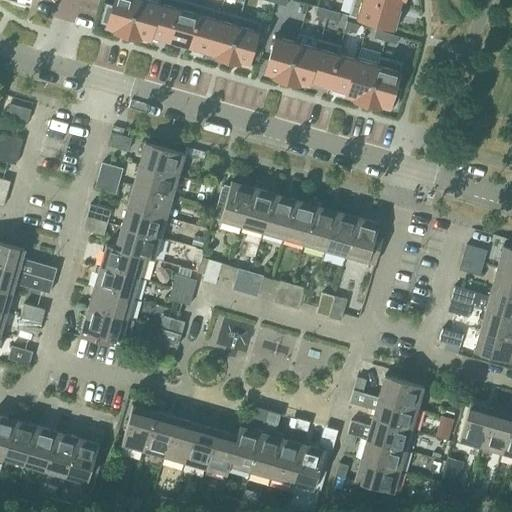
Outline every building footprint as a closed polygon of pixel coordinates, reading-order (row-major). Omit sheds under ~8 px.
[(113,30),(128,35),(137,0),(114,0),(113,5),(107,3),(101,22),(107,24),(106,28),(113,30)] [(137,0),(128,35),(142,39),(142,38),(149,40),(159,0),(137,0)] [(159,0),(149,40),(150,36),(169,42),(181,0),(159,0)] [(189,47),(201,5),(184,0),(181,0),(169,42),(189,47)] [(395,28),(401,6),(378,0),(353,0),(349,15),(395,28)] [(208,53),(221,10),(201,5),(189,47),(208,53)] [(329,9),(318,6),(316,14),(327,17),(329,9)] [(329,9),(327,17),(338,20),(341,12),(329,9)] [(215,55),(218,56),(228,59),(240,16),(221,10),(208,53),(215,55)] [(238,62),(241,63),(241,62),(249,64),(261,22),(240,16),(228,59),(238,62)] [(345,29),(356,32),(359,24),(347,21),(345,29)] [(374,37),(385,40),(388,32),(376,29),(374,37)] [(399,35),(388,32),(385,40),(397,43),(399,35)] [(285,80),(286,80),(300,33),(299,33),(297,41),(276,35),(265,73),(272,75),(272,76),(275,77),(285,80)] [(301,83),(307,85),(320,39),(300,33),(286,80),(288,81),(298,83),(301,84),(301,83)] [(309,82),(328,87),(340,45),(320,39),(307,85),(308,85),(309,82)] [(341,45),(340,45),(328,87),(347,92),(346,96),(347,97),(358,58),(339,53),(341,45)] [(358,58),(347,97),(353,98),(353,99),(356,100),(365,103),(367,103),(381,56),(380,56),(377,64),(358,58)] [(369,104),(378,106),(382,107),(382,106),(389,109),(390,105),(396,106),(402,88),(396,86),(402,63),(381,56),(367,103),(369,104)] [(7,115),(28,121),(31,109),(11,103),(7,115)] [(108,144),(128,150),(132,138),(111,132),(108,144)] [(2,133),(0,139),(0,145),(19,151),(23,139),(2,133)] [(146,142),(139,163),(178,175),(185,153),(146,142)] [(19,151),(0,145),(0,159),(16,164),(19,151)] [(103,162),(99,174),(120,180),(123,168),(103,162)] [(139,163),(133,184),(172,195),(178,175),(139,163)] [(120,180),(99,174),(95,187),(116,193),(120,180)] [(0,177),(0,190),(7,193),(11,180),(0,177)] [(213,217),(242,225),(253,186),(232,180),(230,187),(222,185),(213,217)] [(133,184),(127,205),(166,216),(172,195),(133,184)] [(242,225),(263,231),(274,192),(253,186),(242,225)] [(263,231),(284,237),(295,198),(274,192),(263,231)] [(284,237),(305,243),(316,204),(295,198),(284,237)] [(91,203),(87,216),(108,222),(111,209),(91,203)] [(305,243),(325,249),(337,210),(316,204),(305,243)] [(127,205),(121,226),(160,237),(166,216),(127,205)] [(325,249),(346,255),(357,216),(337,210),(325,249)] [(108,222),(87,216),(83,228),(104,234),(108,222)] [(357,216),(346,255),(375,263),(385,232),(377,230),(379,222),(357,216)] [(121,226),(116,246),(115,247),(145,256),(154,259),(160,237),(121,226)] [(196,234),(193,244),(203,246),(205,237),(196,234)] [(0,240),(0,264),(53,280),(57,267),(23,257),(25,248),(0,240)] [(106,243),(100,265),(140,276),(145,256),(115,247),(116,246),(106,243)] [(467,244),(463,256),(484,262),(487,250),(467,244)] [(498,266),(511,270),(511,246),(504,244),(498,266)] [(484,262),(463,256),(459,268),(480,275),(484,262)] [(209,259),(203,280),(216,283),(222,263),(209,259)] [(0,264),(0,286),(13,290),(16,281),(29,285),(29,286),(50,292),(53,280),(0,264)] [(100,265),(94,286),(133,297),(140,276),(100,265)] [(492,287),(511,292),(511,270),(498,266),(492,287)] [(233,288),(245,292),(251,271),(239,268),(233,288)] [(251,271),(245,292),(258,295),(264,275),(251,271)] [(176,273),(173,285),(193,291),(197,279),(176,273)] [(274,300),(287,304),(293,283),(280,280),(274,300)] [(293,283),(287,304),(299,307),(305,287),(293,283)] [(193,291),(173,285),(169,298),(190,304),(193,291)] [(472,304),(486,307),(511,314),(511,292),(492,287),(489,295),(455,285),(451,298),(472,304)] [(0,286),(0,309),(7,311),(13,290),(0,286)] [(94,286),(88,307),(127,318),(133,297),(94,286)] [(316,312),(329,316),(334,295),(322,292),(316,312)] [(334,295),(329,316),(341,319),(347,299),(334,295)] [(468,316),(472,304),(451,298),(448,310),(468,316)] [(24,303),(21,315),(42,321),(45,308),(24,303)] [(80,312),(76,326),(82,328),(80,335),(126,348),(134,320),(127,318),(88,307),(86,314),(80,312)] [(511,314),(486,307),(480,328),(511,337),(511,314)] [(42,321),(21,315),(17,328),(38,333),(42,321)] [(164,315),(161,328),(181,334),(185,321),(164,315)] [(463,333),(443,327),(439,340),(460,346),(463,333)] [(181,334),(161,328),(157,340),(178,346),(181,334)] [(511,337),(480,328),(474,350),(511,360),(511,337)] [(9,357),(23,362),(29,364),(33,351),(12,345),(9,357)] [(379,396),(418,407),(424,386),(385,375),(379,396)] [(357,376),(354,389),(363,392),(363,391),(366,379),(357,376)] [(373,417),(412,428),(418,407),(379,396),(363,391),(363,392),(354,389),(350,401),(375,408),(373,417)] [(459,439),(481,446),(492,407),(471,400),(459,439)] [(122,443),(143,449),(155,410),(133,404),(122,443)] [(230,464),(251,470),(268,410),(256,406),(250,427),(240,425),(238,434),(230,464)] [(447,407),(445,414),(453,417),(456,410),(447,407)] [(481,446),(502,452),(511,416),(511,412),(492,407),(481,446)] [(143,449),(164,455),(175,416),(155,410),(143,449)] [(251,470),(271,476),(283,437),(272,434),(275,424),(277,425),(281,413),(268,410),(251,470)] [(0,456),(4,458),(15,418),(0,414),(0,456)] [(164,455),(185,461),(196,422),(175,416),(164,455)] [(511,416),(502,452),(511,454),(511,416)] [(357,435),(367,438),(406,449),(412,428),(373,417),(370,425),(351,420),(348,432),(357,435)] [(4,458),(25,463),(36,424),(15,418),(4,458)] [(310,421),(297,418),(295,427),(307,431),(310,421)] [(185,461),(206,467),(217,428),(196,422),(185,461)] [(25,463),(45,469),(57,430),(36,424),(25,463)] [(228,473),(230,464),(238,434),(217,428),(206,467),(228,473)] [(438,428),(436,435),(448,438),(450,431),(438,428)] [(45,469),(66,475),(77,436),(57,430),(45,469)] [(353,447),(357,435),(348,432),(344,445),(353,447)] [(77,436),(66,475),(88,482),(94,484),(104,451),(97,449),(99,442),(77,436)] [(292,482),(304,443),(283,437),(271,476),(292,482)] [(367,438),(361,459),(400,470),(406,449),(367,438)] [(304,443),(292,482),(314,488),(321,490),(330,457),(324,455),(325,449),(304,443)] [(400,470),(361,459),(355,480),(394,491),(400,470)] [(335,475),(345,477),(348,465),(339,462),(335,475)] [(443,470),(438,491),(466,499),(468,490),(456,487),(460,474),(443,470)] [(498,498),(510,502),(511,495),(511,492),(500,489),(498,498)] [(333,490),(330,501),(341,504),(344,495),(342,492),(333,490)] [(468,490),(466,499),(478,503),(481,494),(468,490)] [(115,502),(127,505),(130,496),(117,492),(115,502)] [(0,502),(13,506),(15,496),(3,493),(0,502)] [(159,504),(172,508),(174,499),(162,495),(159,504)] [(219,502),(216,511),(239,510),(242,501),(221,495),(219,502)] [(15,496),(13,506),(25,509),(28,500),(15,496)] [(44,505),(57,509),(59,499),(47,496),(44,505)] [(130,496),(127,505),(140,509),(142,500),(130,496)] [(244,496),(240,510),(253,509),(256,499),(244,496)] [(287,497),(283,510),(289,510),(293,499),(287,497)] [(204,507),(216,511),(219,502),(206,498),(204,507)] [(59,499),(57,509),(67,511),(69,511),(72,503),(59,499)] [(174,499),(172,508),(184,511),(187,502),(174,499)]
